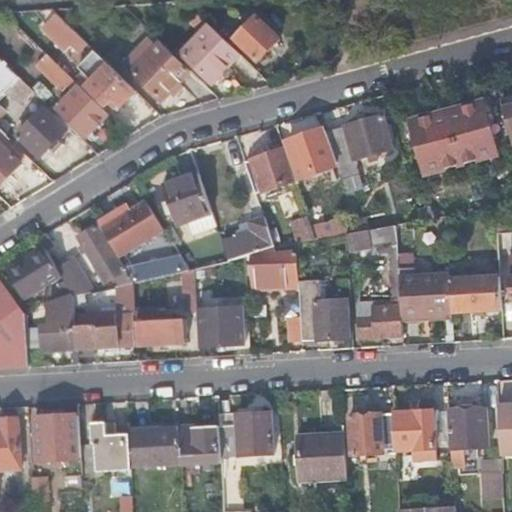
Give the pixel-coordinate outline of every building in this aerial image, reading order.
[(206,19),(196,9),(186,19),(197,28),(206,19)] [(79,32),(60,14),(49,26),(67,44),(79,32)] [(258,16),(236,37),(259,59),(280,37),(258,16)] [(214,82),(242,54),(211,24),(183,52),(214,82)] [(192,69),(158,36),(154,41),(150,37),(125,64),(162,100),(192,69)] [(122,105),(137,89),(109,61),(94,47),(78,64),(93,78),(87,85),(105,103),(112,96),(122,105)] [(86,135),(108,112),(75,80),(51,56),(40,67),(58,84),(63,79),(74,90),(58,106),(86,135)] [(16,83),(21,78),(16,73),(11,79),(16,83)] [(20,106),(34,91),(21,78),(16,83),(6,93),(20,106)] [(464,113),(448,117),(461,164),(465,162),(477,159),(474,153),(494,148),(481,101),(462,106),(464,113)] [(511,101),(502,104),(511,144),(511,101)] [(46,106),(19,134),(41,155),(67,128),(46,106)] [(451,109),(446,111),(448,117),(464,113),(462,106),(451,109)] [(448,117),(446,111),(430,115),(432,122),(448,117)] [(432,122),(430,115),(410,121),(422,167),(443,162),(445,168),(461,164),(448,117),(432,122)] [(326,132),(337,163),(338,165),(348,194),(363,190),(354,160),(391,150),(383,117),(326,132)] [(326,132),(326,131),(287,145),(298,177),(337,163),(326,132)] [(0,139),(0,184),(23,161),(0,139)] [(474,153),(477,159),(496,154),(494,148),(474,153)] [(285,149),(245,163),(255,193),(295,180),(285,149)] [(424,174),(445,168),(443,162),(422,167),(424,174)] [(217,227),(199,174),(163,187),(177,226),(188,222),(193,235),(217,227)] [(165,231),(147,202),(102,229),(120,259),(165,231)] [(320,203),(305,209),(307,214),(316,240),(346,235),(361,232),(355,216),(341,220),(340,215),(325,218),(320,203)] [(511,206),(496,208),(497,234),(511,233),(511,206)] [(316,240),(307,214),(290,220),(298,243),(316,240)] [(236,238),(222,242),(229,262),(245,257),(273,248),(263,218),(237,227),(238,231),(234,232),(236,238)] [(97,225),(78,237),(104,281),(123,270),(97,225)] [(396,226),(361,232),(346,235),(349,251),(371,247),(396,242),(396,226)] [(52,243),(46,233),(39,237),(45,247),(52,243)] [(396,242),(371,247),(371,255),(387,254),(390,302),(393,301),(393,306),(400,305),(399,277),(397,254),(396,242)] [(57,266),(45,247),(9,269),(19,286),(22,284),(28,294),(62,273),(57,266)] [(299,279),(297,252),(257,254),(260,291),(300,289),(299,279)] [(413,253),(397,254),(399,277),(400,305),(401,316),(428,314),(428,318),(451,316),(451,311),(449,279),(449,275),(414,277),(413,253)] [(183,272),(189,271),(179,255),(124,266),(134,283),(183,272)] [(77,294),(91,291),(71,258),(57,266),(62,273),(74,292),(75,295),(77,294)] [(197,297),(196,269),(189,271),(183,272),(185,297),(197,297)] [(0,367),(29,366),(26,312),(0,275),(0,367)] [(500,276),(449,279),(451,311),(502,308),(500,276)] [(299,279),(300,289),(301,317),(303,340),(349,337),(347,300),(321,301),(319,278),(299,279)] [(42,350),(77,348),(76,326),(75,297),(76,296),(77,294),(75,295),(74,292),(49,302),(50,327),(41,328),(42,350)] [(359,337),(402,335),(401,316),(400,305),(393,306),(374,307),(374,302),(357,303),(359,337)] [(198,310),(199,347),(244,344),(242,307),(198,310)] [(76,326),(77,348),(134,345),(133,315),(117,316),(117,324),(76,326)] [(289,340),(303,340),(301,317),(288,317),(289,340)] [(136,323),(137,345),(186,342),(185,320),(136,323)] [(511,403),(498,404),(500,454),(511,453),(511,403)] [(450,447),(450,448),(487,447),(485,407),(447,409),(450,447)] [(447,409),(432,410),(434,448),(450,447),(447,409)] [(432,410),(393,412),(395,450),(420,449),(420,460),(434,459),(434,448),(432,410)] [(352,455),(395,452),(395,450),(393,412),(349,415),(352,455)] [(218,427),(220,456),(272,453),(269,413),(236,415),(237,426),(218,426),(218,427)] [(36,461),(79,459),(77,414),(34,417),(36,461)] [(0,468),(19,467),(17,418),(0,418),(0,468)] [(125,470),(130,470),(130,467),(128,435),(105,436),(104,423),(89,424),(90,445),(94,445),(96,472),(116,471),(116,478),(126,477),(125,470)] [(180,465),(220,463),(220,456),(218,427),(185,428),(185,426),(178,426),(177,428),(179,464),(180,465)] [(130,467),(179,464),(177,428),(128,431),(128,435),(130,467)] [(300,480),(346,478),(344,434),(298,436),(300,480)] [(502,495),(502,487),(501,469),(478,470),(480,497),(502,495)] [(30,477),(32,508),(48,507),(46,476),(30,477)] [(137,511),(137,494),(122,495),(122,511),(137,511)]
